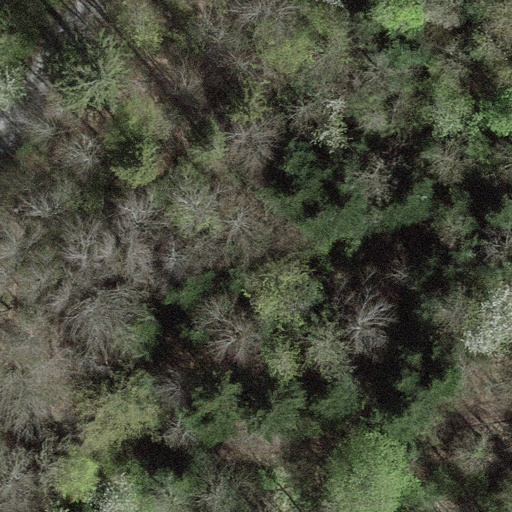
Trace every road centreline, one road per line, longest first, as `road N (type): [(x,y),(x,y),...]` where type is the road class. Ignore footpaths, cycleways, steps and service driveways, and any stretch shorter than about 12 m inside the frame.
road 1 (track): [(0,425),(511,396)]
road 2 (unclassified): [(0,130),(91,0)]
